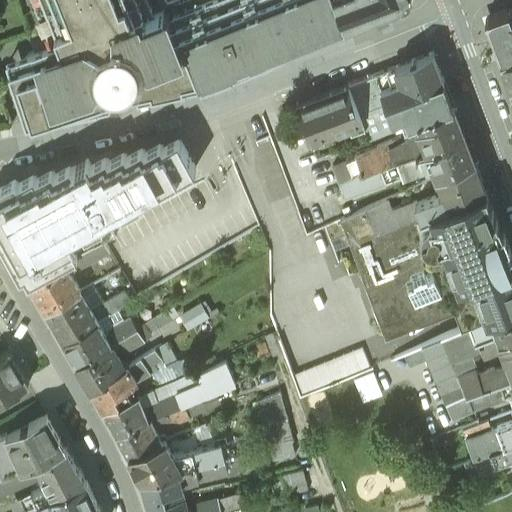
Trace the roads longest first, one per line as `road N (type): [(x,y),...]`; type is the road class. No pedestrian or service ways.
road 1 (tertiary): [(0,150),(229,101),(452,9)]
road 2 (residential): [(0,284),(100,453),(124,511)]
road 3 (unclassified): [(511,165),(452,9)]
